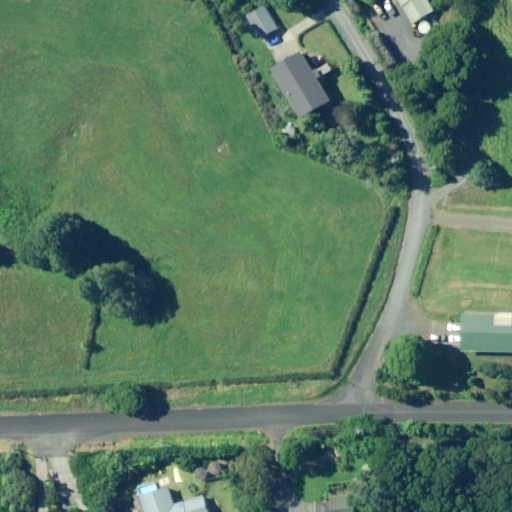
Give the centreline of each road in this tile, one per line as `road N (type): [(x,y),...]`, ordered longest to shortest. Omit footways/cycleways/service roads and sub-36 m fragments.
road 1 (unclassified): [(322,0),(413,153),(402,287),(354,392),(354,411)]
road 2 (unclassified): [(0,426),(354,411)]
road 3 (unclassified): [(354,411),(511,411)]
